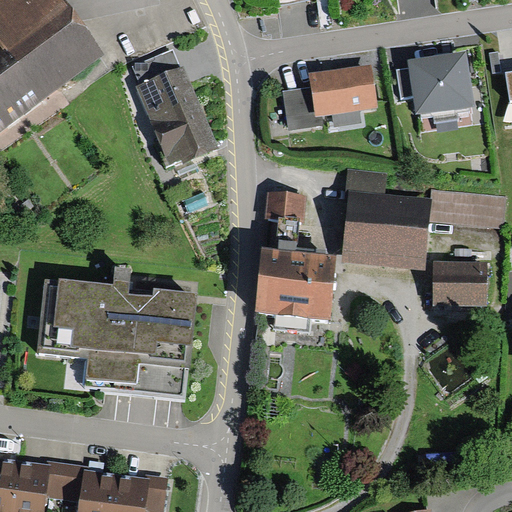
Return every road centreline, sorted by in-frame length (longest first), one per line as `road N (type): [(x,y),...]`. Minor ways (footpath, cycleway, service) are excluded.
road 1 (residential): [(222,450),(239,314),(234,62)]
road 2 (residential): [(234,62),(511,19)]
road 3 (residential): [(0,418),(222,450)]
